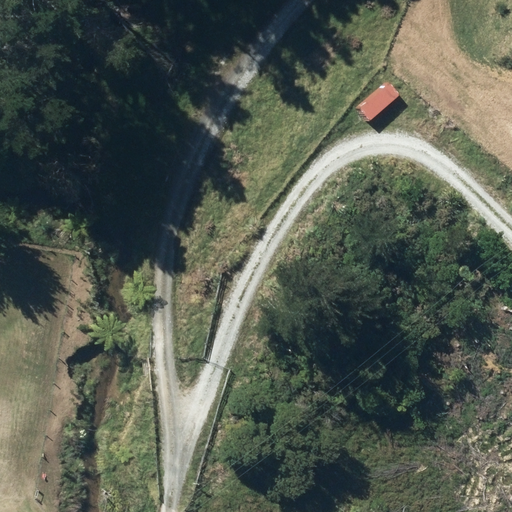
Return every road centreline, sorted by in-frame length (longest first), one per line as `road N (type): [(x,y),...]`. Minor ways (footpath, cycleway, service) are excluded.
road 1 (track): [(168,510),(290,201),(363,142),(431,153),(511,227)]
road 2 (residential): [(294,0),(216,91),(123,292),(168,511)]
